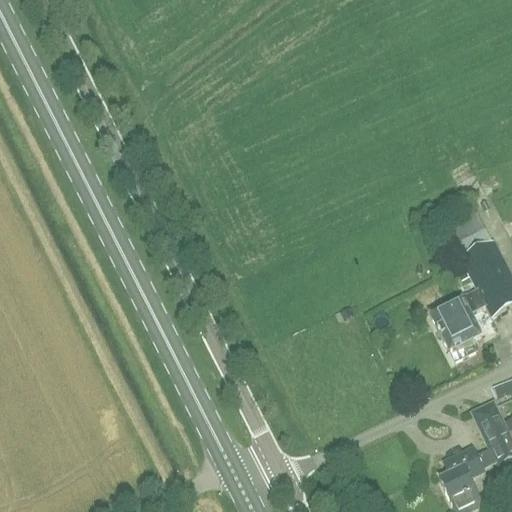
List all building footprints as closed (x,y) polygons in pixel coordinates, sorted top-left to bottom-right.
[(131,132),(122,141),(134,154),(143,146),(131,132)] [(504,239),(496,218),(467,230),(475,251),(504,239)] [(462,302),(471,320),(485,312),(491,323),(511,311),(511,281),(493,244),(460,262),(476,294),(462,302)] [(471,320),(462,302),(461,301),(429,317),(448,356),(449,355),(453,363),(475,352),(471,344),(481,339),(471,320)] [(511,427),(506,431),(499,418),(477,429),(496,470),(511,462),(511,443),(511,441),(511,440),(511,427)] [(440,484),(452,511),(476,511),(482,510),(470,484),(485,477),(475,457),(469,455),(448,465),(446,471),(449,479),(440,484)]
